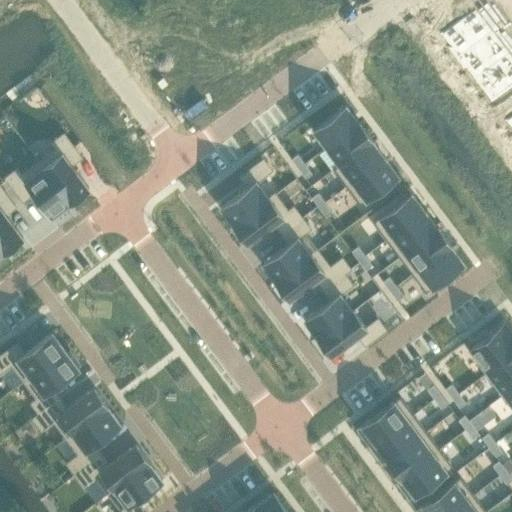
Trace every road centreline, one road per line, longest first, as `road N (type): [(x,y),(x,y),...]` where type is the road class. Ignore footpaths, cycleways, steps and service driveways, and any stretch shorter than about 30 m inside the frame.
road 1 (residential): [(280,428),(119,208)]
road 2 (residential): [(335,386),(172,169)]
road 3 (residential): [(181,162),(395,0)]
road 4 (residential): [(65,0),(181,162)]
road 5 (residential): [(397,0),(511,159)]
road 6 (residential): [(335,386),(486,274)]
road 7 (residential): [(107,377),(32,273)]
